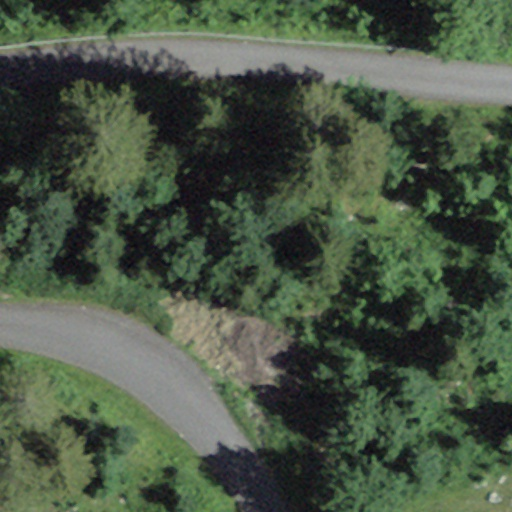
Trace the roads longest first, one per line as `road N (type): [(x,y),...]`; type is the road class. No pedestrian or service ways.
road 1 (unclassified): [(511,85),(179,57),(0,72)]
road 2 (unclassified): [(0,324),(133,357),(206,424),(264,511)]
